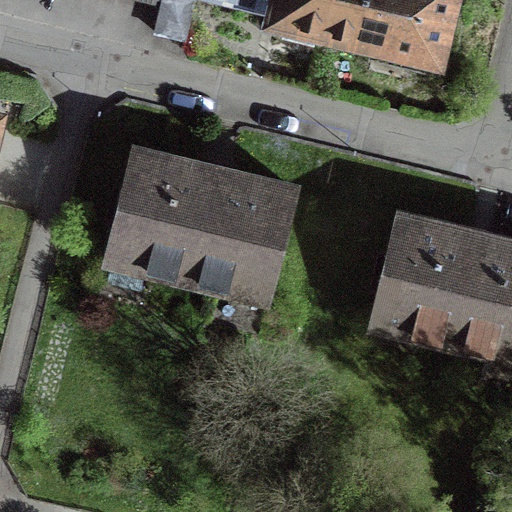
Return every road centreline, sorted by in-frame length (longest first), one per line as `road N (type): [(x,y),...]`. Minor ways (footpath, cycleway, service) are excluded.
road 1 (residential): [(91,60),(499,157)]
road 2 (residential): [(91,60),(0,435)]
